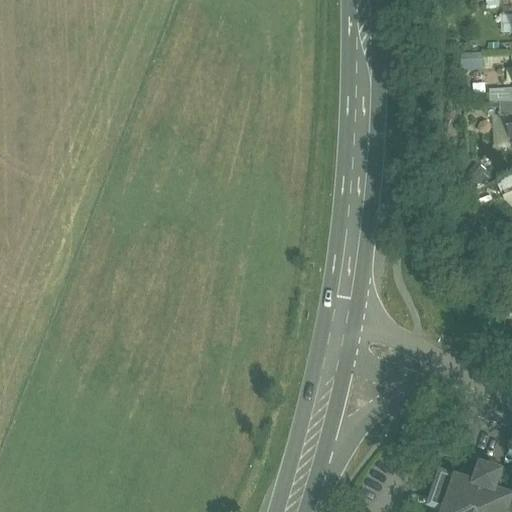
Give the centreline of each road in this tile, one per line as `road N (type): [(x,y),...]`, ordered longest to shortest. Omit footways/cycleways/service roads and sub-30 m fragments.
road 1 (secondary): [(360,0),(360,169),(339,337)]
road 2 (unclassified): [(511,403),(339,337)]
road 3 (secondary): [(339,337),(291,511)]
